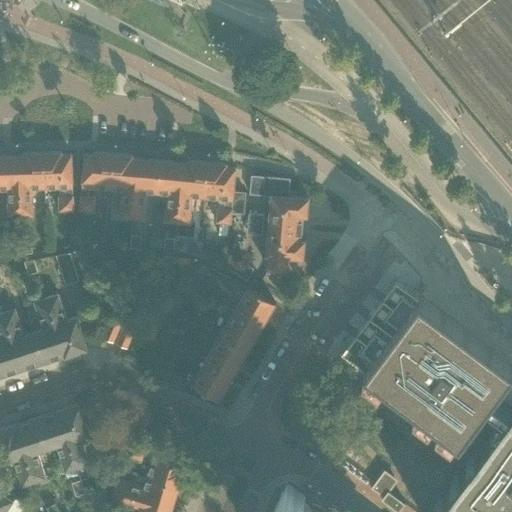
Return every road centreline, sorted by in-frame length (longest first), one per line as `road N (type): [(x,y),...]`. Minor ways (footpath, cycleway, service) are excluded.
road 1 (residential): [(225,84),(351,160),(409,210),(511,326)]
road 2 (secondary): [(225,84),(373,111),(451,209),(511,238)]
road 3 (secondary): [(511,216),(345,22),(316,0)]
road 4 (residential): [(0,402),(87,376),(252,447)]
road 5 (residential): [(362,246),(257,413),(252,447)]
road 6 (residential): [(0,109),(50,84),(70,86),(106,108),(177,115)]
road 7 (secondary): [(59,0),(225,84)]
road 8 (residential): [(363,511),(312,471),(252,447)]
